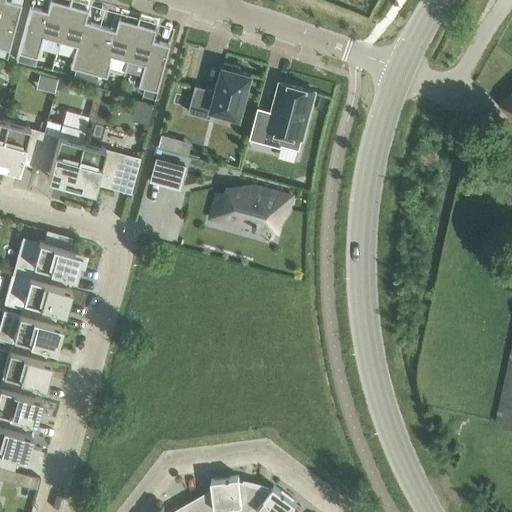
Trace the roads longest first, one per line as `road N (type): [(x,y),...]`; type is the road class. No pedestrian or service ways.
road 1 (tertiary): [(429,511),(384,412),(366,327),(370,167),(400,71)]
road 2 (residential): [(54,511),(119,258),(104,233),(0,204)]
road 3 (residential): [(400,71),(213,10)]
road 4 (residential): [(334,511),(267,456),(171,467)]
